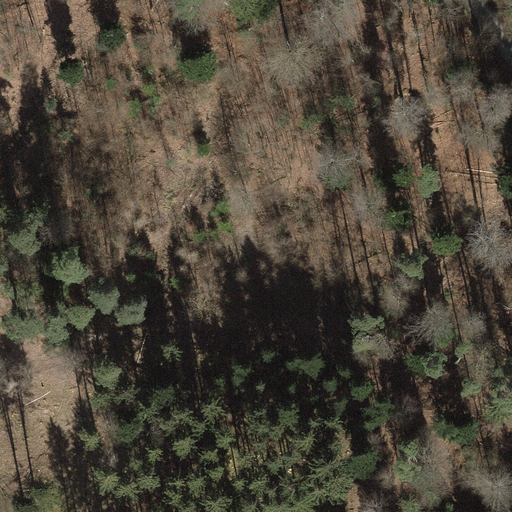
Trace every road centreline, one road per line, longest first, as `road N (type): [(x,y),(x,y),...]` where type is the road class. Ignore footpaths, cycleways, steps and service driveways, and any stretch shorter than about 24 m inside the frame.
road 1 (track): [(474,0),(276,47),(106,22),(2,45)]
road 2 (track): [(511,432),(343,323),(190,194)]
